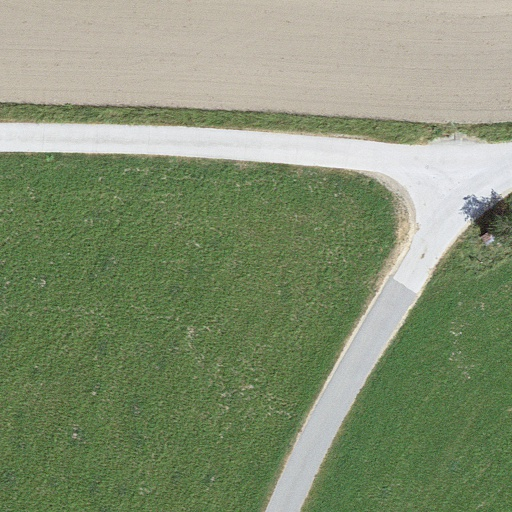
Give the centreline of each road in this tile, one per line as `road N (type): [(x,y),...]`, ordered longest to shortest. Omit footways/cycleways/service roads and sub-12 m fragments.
road 1 (track): [(0,141),(312,148),(471,177)]
road 2 (track): [(511,165),(471,177),(320,435),(286,511)]
